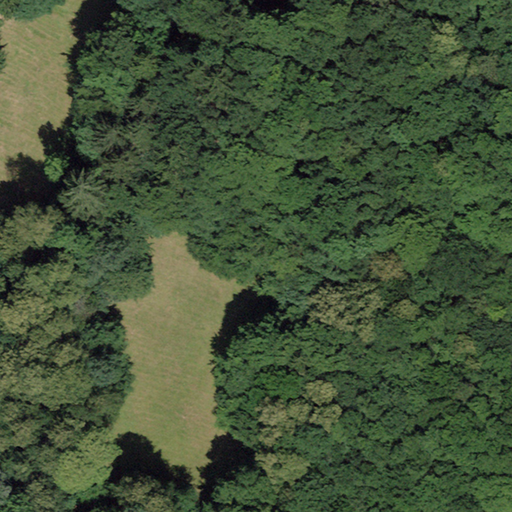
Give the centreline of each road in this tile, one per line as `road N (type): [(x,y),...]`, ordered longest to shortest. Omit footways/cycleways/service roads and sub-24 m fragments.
road 1 (track): [(511,485),(495,477),(350,321),(375,302),(511,258)]
road 2 (track): [(298,511),(0,452)]
